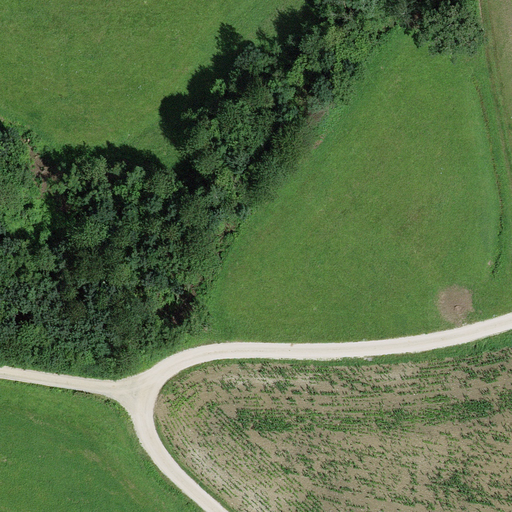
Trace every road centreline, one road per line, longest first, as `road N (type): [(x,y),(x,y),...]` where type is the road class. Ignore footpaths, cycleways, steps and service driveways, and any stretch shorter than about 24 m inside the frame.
road 1 (track): [(511,321),(361,351),(165,356),(140,374),(133,392),(0,372)]
road 2 (track): [(511,176),(470,0)]
road 3 (track): [(133,392),(154,455),(210,511)]
